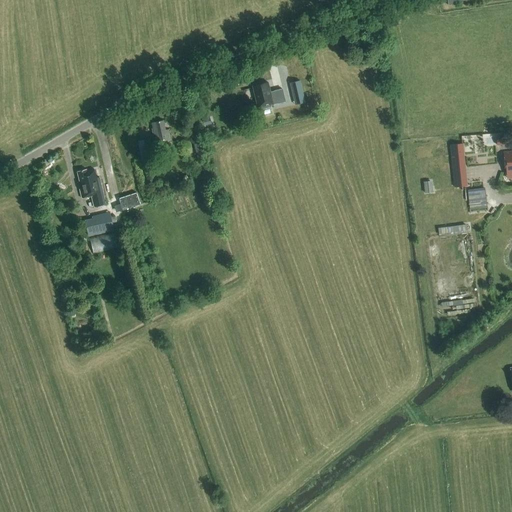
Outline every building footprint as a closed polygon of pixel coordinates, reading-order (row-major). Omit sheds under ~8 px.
[(304,79),(294,81),(298,104),(309,102),(304,79)] [(271,93),(268,82),(253,86),(258,108),(285,101),(282,89),(275,90),(275,92),(271,93)] [(211,124),(209,116),(201,118),(203,126),(211,124)] [(164,130),(162,120),(151,122),(155,140),(150,141),(152,149),(158,148),(157,144),(170,141),(167,129),(164,130)] [(205,157),(197,128),(190,130),(197,159),(205,157)] [(142,161),(154,158),(150,143),(138,146),(142,161)] [(462,145),(450,146),(455,188),(467,187),(462,145)] [(86,171),(85,169),(77,171),(79,181),(78,182),(81,198),(91,196),(94,207),(106,204),(99,176),(96,177),(94,169),(86,171)] [(433,192),(432,180),(423,181),(424,193),(433,192)] [(472,189),(485,188),(484,180),(471,181),(472,189)] [(140,204),(136,192),(118,199),(122,210),(140,204)] [(485,192),(468,194),(469,208),(487,206),(485,192)] [(88,235),(113,229),(109,212),(91,216),(92,218),(85,220),(88,235)] [(466,225),(438,229),(439,237),(467,233),(466,225)] [(93,253),(120,247),(117,232),(90,238),(93,253)]
